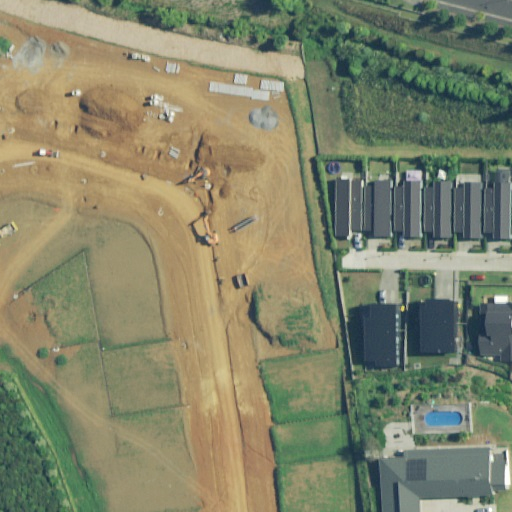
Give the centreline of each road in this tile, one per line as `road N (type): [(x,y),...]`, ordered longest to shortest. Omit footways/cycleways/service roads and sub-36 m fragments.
road 1 (unknown): [(0,163),(228,196)]
road 2 (unknown): [(0,369),(70,467),(91,511)]
road 3 (residential): [(388,260),(511,264)]
